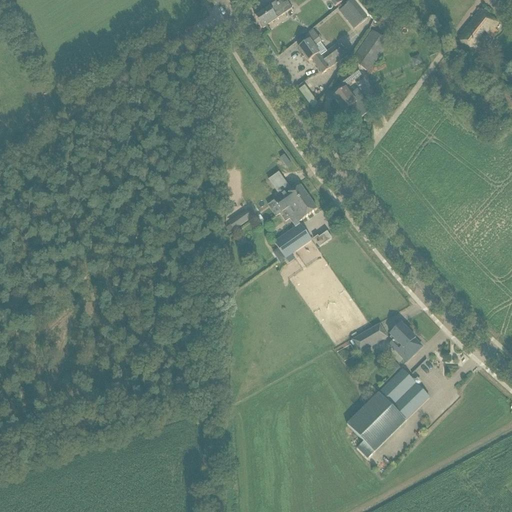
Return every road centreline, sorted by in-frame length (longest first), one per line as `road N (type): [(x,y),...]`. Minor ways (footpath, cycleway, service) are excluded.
road 1 (track): [(0,161),(212,18)]
road 2 (tertiary): [(511,375),(416,282),(342,188)]
road 3 (residential): [(478,0),(342,188)]
road 4 (tertiary): [(342,188),(225,10)]
